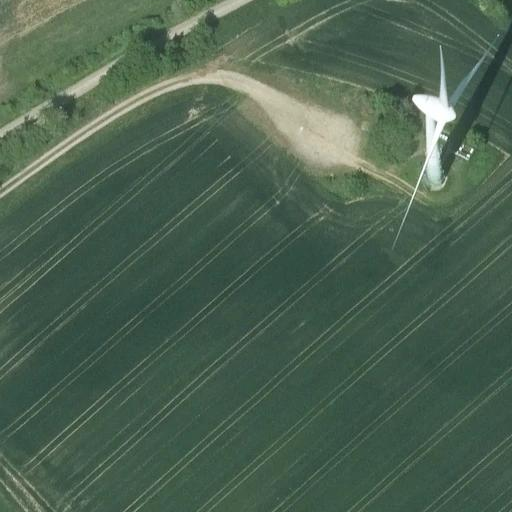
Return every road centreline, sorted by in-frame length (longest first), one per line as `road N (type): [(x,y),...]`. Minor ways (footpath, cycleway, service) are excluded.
road 1 (track): [(317,144),(231,74),(188,78),(125,104),(0,193)]
road 2 (unclassified): [(0,138),(229,0)]
